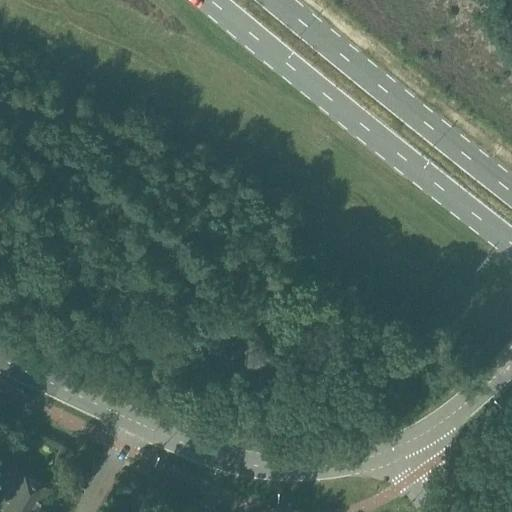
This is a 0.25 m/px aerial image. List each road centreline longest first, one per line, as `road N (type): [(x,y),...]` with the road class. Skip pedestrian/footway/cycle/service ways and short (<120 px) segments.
road 1 (primary): [(208,0),(511,244)]
road 2 (primary): [(511,190),(274,0)]
road 3 (tertiary): [(404,444),(326,466),(265,467),(131,420)]
road 4 (tertiary): [(131,420),(0,358)]
road 5 (tertiary): [(404,444),(451,416),(511,360)]
